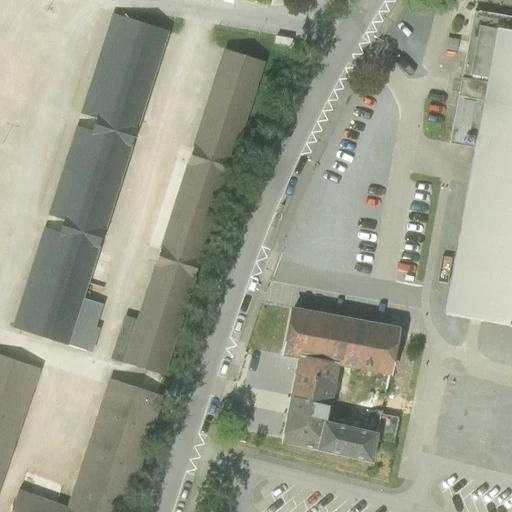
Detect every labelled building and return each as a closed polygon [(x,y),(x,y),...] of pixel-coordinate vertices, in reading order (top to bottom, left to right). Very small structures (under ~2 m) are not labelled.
[(72,124),(19,329),(81,345),(163,26),(110,12),(85,109),(100,113),(95,130),(72,124)] [(511,19),(474,15),(453,147),(478,151),(448,319),(477,324),(511,329),(511,19)] [(258,84),(265,60),(225,49),(218,73),(258,84)] [(282,353),(300,356),(337,364),(388,374),(396,330),(291,309),(282,353)] [(0,499),(38,364),(0,353),(0,499)] [(324,424),(337,364),(300,356),(282,445),(319,452),(324,424)] [(133,420),(149,416),(145,399),(129,404),(133,420)] [(379,416),(375,434),(374,439),(390,442),(395,419),(379,416)] [(375,434),(324,424),(319,452),(370,462),(374,439),(375,434)] [(92,511),(17,491),(11,511),(92,511)]
